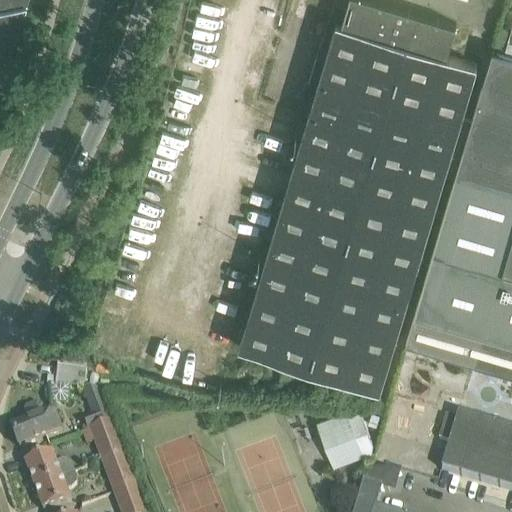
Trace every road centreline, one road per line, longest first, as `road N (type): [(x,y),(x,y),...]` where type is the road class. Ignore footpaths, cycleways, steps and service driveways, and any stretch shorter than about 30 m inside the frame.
road 1 (tertiary): [(11,295),(84,157),(146,0)]
road 2 (tertiary): [(98,0),(0,236)]
